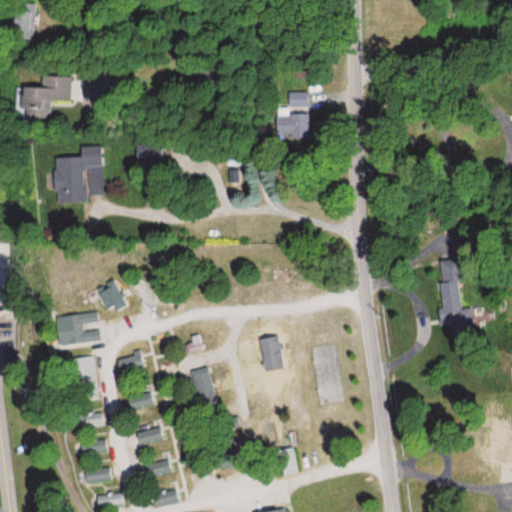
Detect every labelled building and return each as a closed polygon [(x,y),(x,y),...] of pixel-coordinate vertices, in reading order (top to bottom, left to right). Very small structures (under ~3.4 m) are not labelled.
[(11,2),(11,37),(34,37),(34,2),(11,2)] [(16,117),(48,119),(49,99),(70,100),(71,76),(19,74),(16,117)] [(309,92),(289,92),(288,108),(278,108),(277,137),(309,138),(309,110),(309,92)] [(54,157),(54,195),(105,195),(105,146),(80,146),(80,157),(54,157)] [(463,326),(461,278),(440,279),(442,327),(463,326)] [(125,306),(118,284),(91,292),(98,314),(125,306)] [(70,398),(96,397),(93,356),(67,357),(70,398)] [(131,408),(153,406),(151,391),(129,393),(131,408)] [(103,416),(76,416),(76,427),(103,427),(103,416)] [(501,456),(501,423),(477,423),(477,456),(501,456)] [(162,441),(160,430),(136,434),(138,445),(162,441)] [(79,455),(107,453),(107,440),(78,441),(79,455)] [(297,472),(291,447),(268,453),(274,478),(297,472)] [(162,479),(172,465),(164,459),(160,465),(156,462),(149,470),(162,479)] [(112,483),(112,468),(83,468),(83,483),(112,483)] [(94,496),(95,508),(124,505),(122,492),(94,496)] [(154,508),(173,502),(170,494),(151,500),(154,508)]
